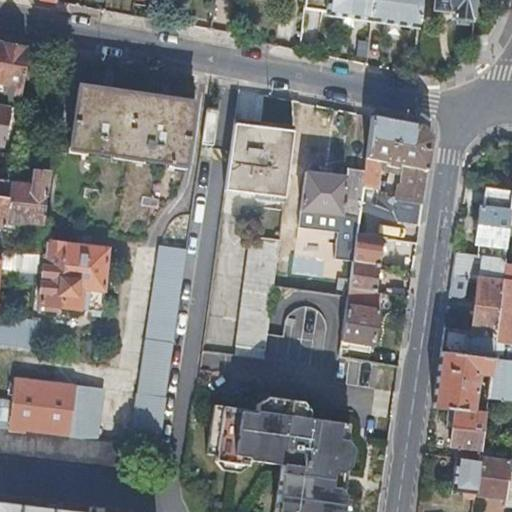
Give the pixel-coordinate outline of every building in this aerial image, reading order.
[(369,21),(370,0),(304,0),(303,9),(324,11),(324,15),(369,21)] [(418,27),(420,0),(370,0),(369,21),(418,27)] [(473,20),(474,0),(434,0),(433,8),(453,10),(452,17),(473,20)] [(0,82),(22,86),(22,80),(26,49),(0,43),(0,82)] [(38,82),(42,52),(26,49),(22,80),(38,82)] [(193,103),(79,87),(70,149),(184,165),(193,103)] [(9,107),(0,105),(0,144),(3,145),(9,107)] [(201,142),(213,144),(218,111),(206,109),(201,142)] [(424,126),(370,116),(364,159),(379,161),(385,163),(384,166),(398,168),(398,165),(404,166),(399,202),(422,206),(432,138),(424,126)] [(291,131),(232,124),(222,190),(283,198),(291,131)] [(379,161),(364,159),(363,171),(361,185),(375,188),(379,161)] [(361,185),(363,171),(345,168),(343,177),(304,171),(298,218),(301,222),(306,222),(310,219),(311,211),(338,214),(335,253),(351,255),(354,234),(361,185)] [(46,245),(50,219),(44,218),(50,174),(36,172),(34,185),(10,182),(8,198),(5,229),(3,244),(2,252),(12,253),(14,239),(21,240),(23,222),(39,224),(38,233),(35,233),(32,255),(45,257),(46,245)] [(475,245),(505,249),(505,243),(508,224),(511,194),(486,190),(484,206),(480,206),(475,245)] [(0,228),(5,229),(8,198),(0,197),(0,228)] [(235,337),(264,341),(272,283),(279,224),(251,220),(235,337)] [(354,234),(351,255),(351,260),(379,264),(383,238),(354,234)] [(2,252),(0,267),(0,268),(18,271),(17,280),(33,282),(34,272),(42,273),(39,304),(101,310),(107,248),(63,243),(63,247),(46,245),(45,257),(32,255),(12,253),(2,252)] [(138,393),(165,396),(186,250),(158,246),(138,393)] [(413,269),(414,256),(392,253),(390,265),(413,269)] [(503,265),(503,264),(503,260),(455,253),(449,296),(461,297),(465,294),(467,278),(478,279),(471,332),(444,328),(440,352),(491,359),(493,343),(503,265)] [(351,260),(347,287),(375,291),(377,281),(379,264),(351,260)] [(509,345),(511,345),(511,266),(503,265),(493,343),(509,345)] [(377,281),(375,291),(380,292),(409,296),(410,287),(377,281)] [(347,287),(346,294),(345,304),(377,309),(380,292),(375,291),(347,287)] [(377,309),(345,304),(339,346),(346,347),(348,341),(374,345),(379,310),(377,309)] [(0,345),(34,349),(37,321),(0,316),(0,345)] [(491,359),(487,398),(511,401),(511,361),(508,361),(509,345),(493,343),(491,359)] [(455,411),(484,416),(487,398),(491,359),(440,352),(432,408),(455,411)] [(15,378),(9,429),(70,437),(76,386),(15,378)] [(70,437),(98,441),(104,389),(76,386),(70,437)] [(135,394),(129,445),(153,448),(158,398),(135,394)] [(211,404),(204,454),(214,455),(213,461),(220,470),(237,473),(247,466),(248,460),(279,465),(272,511),(341,511),(344,496),(337,495),(338,488),(340,473),(341,466),(348,467),(350,448),(343,447),(344,439),(337,438),(339,422),(307,418),(308,410),(300,402),(264,396),(260,400),(254,403),(254,410),(211,404)] [(480,454),(480,450),(484,416),(455,411),(450,450),(480,454)] [(0,428),(0,454),(118,469),(122,444),(98,441),(70,437),(9,429),(0,428)] [(508,460),(480,456),(479,461),(475,493),(475,496),(504,499),(508,460)] [(475,493),(479,461),(455,458),(455,459),(452,490),(475,493)] [(68,511),(0,503),(0,511),(68,511)]
